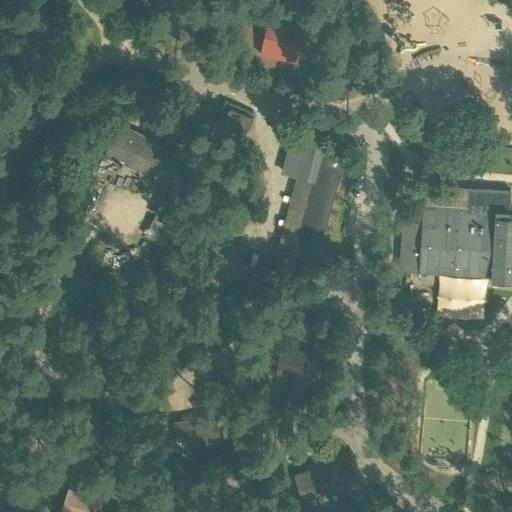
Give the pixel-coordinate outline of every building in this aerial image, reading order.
[(262,55),(299,63),(306,28),(269,21),(262,55)] [(227,118),(250,126),(253,118),(230,110),(227,118)] [(106,156),(133,168),(134,163),(164,177),(175,152),(150,140),(152,136),(120,122),(106,156)] [(300,229),(325,235),(349,148),(311,138),(300,178),(313,181),(300,229)] [(455,206),(435,205),(425,204),(424,222),(404,221),(401,269),(494,275),(494,278),(511,278),(511,214),(511,215),(511,191),(511,189),(470,187),(469,207),(455,206)] [(435,205),(455,206),(456,198),(435,197),(435,205)] [(200,256),(213,286),(246,272),(234,242),(200,256)] [(280,374),(319,378),(322,353),(282,348),(280,374)] [(177,422),(181,447),(220,440),(216,415),(177,422)] [(297,474),(306,498),(343,484),(334,460),(297,474)] [(61,511),(98,511),(104,495),(71,487),(61,511)]
